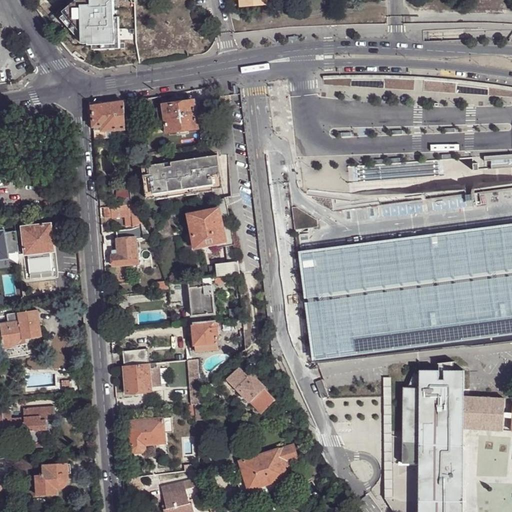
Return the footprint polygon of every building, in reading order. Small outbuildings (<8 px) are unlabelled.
[(73,0),(61,11),(64,14),(59,18),(80,40),(80,43),(87,43),(86,45),(91,45),(92,49),(119,48),(118,17),(114,17),(113,0),(73,0)] [(237,0),(238,2),(238,11),(265,9),(263,0),(237,0)] [(178,130),(188,128),(198,126),(194,100),(164,105),(157,107),(159,119),(163,119),(165,132),(169,131),(178,130)] [(93,106),(94,131),(107,129),(126,128),(124,101),(93,106)] [(41,113),(12,118),(15,132),(44,128),(41,113)] [(94,131),(94,139),(106,138),(107,137),(107,129),(94,131)] [(511,153),(488,156),(488,161),(494,160),(496,168),(511,166),(511,153)] [(154,199),(198,193),(198,187),(211,185),(212,190),(221,188),(217,155),(142,166),(146,198),(154,197),(154,199)] [(296,230),(311,355),(511,329),(511,187),(347,210),(350,222),(296,230)] [(130,196),(129,188),(114,189),(115,198),(130,196)] [(115,198),(116,206),(130,204),(130,196),(115,198)] [(227,199),(219,201),(217,207),(217,210),(229,208),(227,199)] [(116,206),(103,208),(105,220),(125,218),(125,228),(138,227),(143,223),(136,204),(130,204),(116,206)] [(221,220),(225,241),(234,240),(229,208),(217,210),(219,220),(221,220)] [(217,243),(225,241),(221,220),(219,220),(217,210),(202,213),(190,215),(195,244),(207,242),(208,244),(214,243),(217,243)] [(28,253),(50,251),(53,251),(50,223),(21,226),(24,254),(28,253)] [(149,237),(148,233),(143,225),(139,227),(140,239),(149,237)] [(131,230),(116,231),(118,250),(113,250),(113,255),(112,255),(113,267),(138,265),(135,228),(131,230)] [(0,260),(8,259),(7,253),(18,251),(16,232),(4,233),(4,230),(0,230),(0,260)] [(228,262),(238,261),(234,240),(225,241),(225,244),(226,247),(228,262)] [(52,270),(50,251),(28,253),(30,272),(52,270)] [(225,276),(240,274),(238,261),(228,262),(217,264),(218,276),(225,276)] [(212,280),(211,277),(165,281),(167,290),(164,290),(168,304),(171,304),(184,303),(185,308),(186,317),(215,314),(212,280)] [(167,290),(165,281),(157,282),(158,291),(164,290),(167,290)] [(62,299),(48,300),(49,310),(55,309),(56,311),(63,311),(62,299)] [(235,319),(243,318),(242,308),(229,308),(230,320),(235,319)] [(4,348),(27,344),(26,339),(41,337),(37,311),(6,315),(7,322),(0,323),(2,338),(2,344),(3,343),(4,348)] [(244,328),(243,318),(235,319),(235,328),(244,328)] [(218,342),(216,321),(193,323),(195,344),(218,342)] [(218,342),(195,344),(195,351),(218,349),(218,342)] [(28,351),(27,344),(4,348),(4,349),(1,349),(2,348),(0,348),(0,358),(28,354),(28,351)] [(123,367),(149,364),(147,349),(122,351),(122,353),(123,367)] [(201,388),(198,358),(190,359),(191,367),(194,367),(196,392),(193,392),(194,398),(202,398),(201,388)] [(160,386),(158,363),(149,364),(123,367),(126,393),(141,392),(151,391),(151,387),(160,386)] [(250,402),(264,389),(251,375),(249,377),(239,368),(227,380),(250,402)] [(466,392),(466,372),(421,370),(420,386),(404,385),(406,462),(422,462),(421,511),(466,511),(467,445),(464,445),(465,430),(458,429),(458,397),(464,397),(464,392),(466,392)] [(276,401),(264,389),(250,402),(263,414),(276,401)] [(464,397),(458,397),(458,429),(465,430),(506,431),(506,418),(507,413),(507,399),(464,397)] [(202,404),(202,398),(194,398),(194,406),(195,405),(202,404)] [(56,420),(55,406),(23,408),(24,418),(11,419),(10,411),(11,410),(11,409),(0,410),(0,445),(5,445),(5,432),(25,431),(26,443),(51,442),(50,429),(49,429),(49,421),(56,420)] [(129,422),(131,446),(144,445),(165,444),(163,419),(129,422)] [(248,490),(287,477),(284,466),(288,465),(287,461),(297,458),(293,445),(279,449),(278,449),(240,461),(242,470),(248,490)] [(37,495),(50,494),(49,490),(57,489),(59,489),(63,488),(66,485),(68,481),(67,474),(67,464),(67,463),(43,465),(43,474),(43,475),(41,475),(35,476),(37,495)] [(8,467),(0,467),(0,477),(9,477),(8,467)] [(290,485),(287,477),(248,490),(242,470),(238,471),(234,472),(243,499),(290,485)] [(161,488),(163,495),(185,489),(186,490),(197,487),(195,480),(161,488)] [(318,492),(315,480),(307,482),(310,494),(318,492)] [(185,489),(163,495),(165,503),(166,505),(167,509),(164,510),(164,511),(193,511),(194,511),(192,503),(189,504),(186,490),(185,489)]
